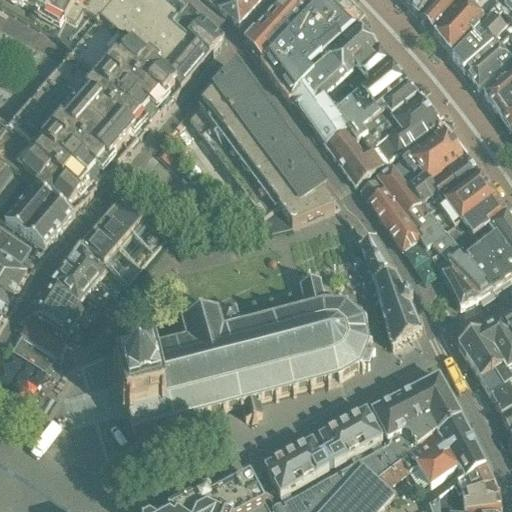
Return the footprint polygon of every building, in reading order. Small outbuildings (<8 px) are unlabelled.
[(0,0),(0,13),(58,45),(72,57),(52,81),(9,131),(0,124),(0,197),(14,177),(33,191),(73,221),(74,220),(214,59),(213,58),(223,47),(218,42),(219,42),(170,0),(0,0)] [(219,14),(230,0),(205,0),(204,2),(219,14)] [(239,30),(266,0),(230,0),(219,14),(239,30)] [(296,35),(327,3),(324,0),(284,0),(244,45),(264,68),(296,35)] [(397,0),(405,9),(412,0),(397,0)] [(412,0),(405,9),(418,21),(435,0),(412,0)] [(436,40),(462,6),(455,0),(440,0),(421,24),(433,35),(432,36),(436,40)] [(500,42),(511,31),(511,0),(466,0),(462,6),(486,29),(500,42)] [(308,46),(342,17),(338,12),(327,3),(296,35),(308,46)] [(452,61),(486,29),(462,6),(436,40),(452,61)] [(317,65),(356,31),(342,17),(308,46),(315,53),(311,57),(317,65)] [(464,76),(500,42),(486,29),(452,61),(464,76)] [(385,105),(407,87),(401,81),(392,69),(377,52),(356,31),(317,65),(311,70),(317,79),(292,105),(325,151),(345,133),(348,137),(350,136),(360,149),(368,141),(387,125),(381,117),(389,111),(385,105)] [(511,31),(500,42),(511,52),(511,31)] [(281,89),(305,64),(311,57),(315,53),(308,46),(296,35),(264,68),(275,81),(281,89)] [(493,81),(511,64),(511,52),(500,42),(464,76),(463,76),(467,81),(478,95),(493,81)] [(311,70),(317,65),(311,57),(305,64),(311,70)] [(292,105),(317,79),(311,70),(305,64),(281,89),(291,103),(292,105)] [(234,74),(190,127),(264,226),(279,215),(292,233),(339,214),(234,74)] [(511,74),(484,100),(489,106),(511,138),(511,74)] [(387,125),(417,100),(407,89),(408,89),(407,87),(385,105),(389,111),(381,117),(387,125)] [(388,167),(396,161),(405,155),(405,156),(427,139),(427,138),(440,128),(417,100),(387,125),(368,141),(377,152),(388,167)] [(377,152),(368,141),(360,149),(350,136),(348,137),(345,133),(325,151),(344,177),(377,152)] [(430,187),(466,164),(443,134),(422,149),(423,150),(408,160),(402,166),(401,166),(393,172),(409,192),(425,181),(430,187)] [(389,168),(388,167),(377,152),(344,177),(356,193),(384,171),(385,171),(389,168)] [(430,219),(480,183),(466,164),(430,187),(425,181),(409,192),(413,198),(430,219)] [(413,198),(409,192),(393,172),(392,173),(393,173),(380,183),(399,207),(413,198)] [(491,296),(456,252),(430,219),(413,198),(399,207),(380,183),(376,185),(385,197),(407,224),(422,243),(419,246),(426,256),(432,252),(476,303),(478,302),(479,304),(491,296)] [(495,205),(481,185),(480,183),(430,219),(456,252),(470,242),(472,244),(488,233),(487,232),(505,219),(495,205)] [(369,209),(385,197),(376,185),(360,197),(369,208),(369,209)] [(44,254),(73,221),(33,191),(4,226),(44,254)] [(407,224),(385,197),(369,209),(387,235),(407,224)] [(107,221),(153,262),(167,246),(121,206),(107,221)] [(456,252),(491,296),(511,282),(511,229),(505,219),(487,232),(488,233),(472,244),(470,242),(456,252)] [(140,277),(153,262),(107,221),(94,236),(140,277)] [(422,243),(407,224),(387,235),(402,257),(419,246),(422,243)] [(0,325),(27,280),(4,265),(7,260),(22,270),(32,255),(0,234),(0,325)] [(127,292),(140,277),(94,236),(80,252),(107,276),(127,292)] [(405,301),(392,276),(375,247),(366,251),(361,253),(373,286),(382,322),(391,353),(391,354),(421,338),(409,311),(412,307),(410,301),(405,301)] [(98,287),(107,276),(80,252),(66,271),(105,305),(112,299),(98,287)] [(476,303),(432,252),(426,256),(441,280),(442,279),(450,294),(460,315),(476,303)] [(98,312),(105,305),(66,271),(53,287),(78,311),(86,302),(98,312)] [(116,359),(112,360),(113,361),(113,364),(114,365),(118,381),(117,381),(117,383),(113,384),(114,387),(114,388),(118,387),(125,415),(122,416),(122,418),(123,420),(126,419),(127,421),(129,421),(133,438),(134,443),(138,442),(137,437),(151,434),(152,438),(156,437),(155,433),(169,429),(170,433),(174,432),(173,428),(187,424),(188,428),(192,427),(191,423),(204,420),(205,424),(209,423),(208,419),(222,415),(223,419),(227,418),(226,414),(239,411),(241,415),(243,414),(246,425),(250,424),(252,428),(258,426),(258,422),(262,421),(263,421),(259,410),(262,409),(261,405),(264,404),(274,402),(275,405),(279,404),(278,401),(292,397),(293,401),(297,400),(296,396),(309,392),(310,396),(314,395),(313,392),(327,388),(328,392),(340,389),(342,388),(343,388),(342,384),(359,374),(362,376),(365,374),(361,371),(362,370),(366,370),(368,373),(370,371),(369,369),(373,358),(375,357),(375,355),(372,356),(369,352),(373,352),(373,348),(369,348),(366,334),(364,328),(368,326),(366,323),(363,325),(361,324),(361,318),(362,317),(363,317),(362,314),(360,316),(356,313),(357,310),(355,310),(354,312),(351,312),(348,313),(347,312),(349,308),(348,307),(345,306),(344,310),(326,309),(323,299),(327,298),(326,296),(323,296),(320,287),(322,284),(319,283),(318,286),(302,290),(299,288),(298,291),(301,292),(303,302),(300,303),(300,305),(304,305),(304,308),(306,314),(299,316),(294,317),(293,313),(289,314),(290,318),(280,320),(277,321),(276,317),(272,318),(273,322),(261,325),(259,326),(258,322),(255,323),(256,327),(242,330),(241,326),(239,327),(236,313),(218,318),(218,317),(182,327),(186,340),(184,341),(185,345),(172,349),(171,345),(167,345),(168,350),(161,351),(154,353),(153,349),(149,350),(151,354),(144,356),(136,358),(135,354),(131,355),(132,359),(123,361),(117,363),(117,362),(116,359)] [(83,315),(78,311),(53,287),(42,304),(76,326),(83,315)] [(42,304),(32,319),(33,320),(67,341),(68,341),(68,342),(69,342),(74,344),(80,335),(76,333),(73,331),(76,326),(42,304)] [(511,317),(499,325),(500,326),(511,343),(511,317)] [(23,339),(12,356),(45,377),(59,362),(60,362),(67,343),(68,341),(67,341),(33,320),(22,339),(23,339)] [(511,343),(500,326),(459,352),(480,384),(490,401),(499,418),(501,421),(511,414),(511,343)] [(439,383),(372,417),(386,442),(390,444),(389,451),(383,454),(393,472),(417,453),(460,421),(439,383)] [(511,414),(501,421),(510,439),(511,437),(511,414)] [(264,473),(280,502),(382,445),(366,416),(318,443),(326,457),(321,460),(312,446),(264,473)] [(461,422),(417,453),(393,472),(379,483),(387,493),(417,472),(431,494),(459,475),(464,484),(484,469),(461,422)] [(266,511),(265,509),(260,511),(352,511),(377,486),(375,485),(379,482),(379,483),(393,472),(383,454),(328,484),(284,509),(285,511),(283,511),(266,511)] [(494,488),(485,471),(484,469),(464,484),(457,488),(457,489),(453,492),(459,500),(463,498),(463,497),(494,488)] [(260,511),(265,509),(251,482),(250,481),(249,481),(248,481),(212,501),(218,511),(260,511)] [(383,511),(393,501),(377,486),(352,511),(383,511)] [(499,511),(499,501),(494,488),(463,497),(463,498),(459,500),(453,492),(430,509),(432,511),(499,511)] [(218,511),(212,501),(211,501),(210,501),(210,500),(208,497),(207,496),(176,511),(218,511)]
